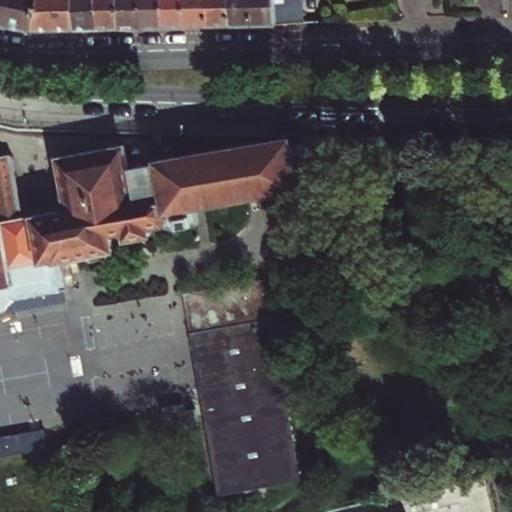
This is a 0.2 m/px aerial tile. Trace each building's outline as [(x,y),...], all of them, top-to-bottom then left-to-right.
[(7,0),(3,22),(33,28),(38,0),(7,0)] [(38,0),(33,28),(74,28),(72,0),(38,0)] [(72,0),(74,28),(97,27),(95,0),(72,0)] [(117,0),(95,0),(97,27),(119,26),(117,0)] [(117,0),(119,26),(142,26),(140,0),(117,0)] [(164,25),(162,0),(140,0),(142,26),(164,25)] [(162,0),(164,25),(186,25),(184,0),(162,0)] [(184,0),(186,25),(209,24),(207,0),(184,0)] [(231,24),(229,0),(207,0),(209,24),(231,24)] [(229,0),(231,24),(253,24),(251,0),(229,0)] [(251,0),(253,24),(303,23),(301,0),(251,0)] [(0,309),(7,306),(8,312),(65,301),(63,288),(68,287),(63,257),(83,254),(91,260),(109,256),(115,248),(112,233),(165,223),(171,215),(170,208),(301,186),(298,172),(293,142),(292,136),(159,159),(164,190),(135,196),(125,144),(59,157),(68,208),(24,216),(12,156),(0,158),(0,309)] [(307,139),(293,142),(298,172),(312,170),(307,139)] [(429,195),(338,185),(334,220),(425,231),(429,195)] [(183,293),(190,332),(273,318),(266,278),(183,293)] [(273,318),(190,332),(219,494),(302,480),(273,318)] [(0,433),(0,460),(51,452),(47,426),(0,433)] [(494,511),(485,471),(317,511),(494,511)]
